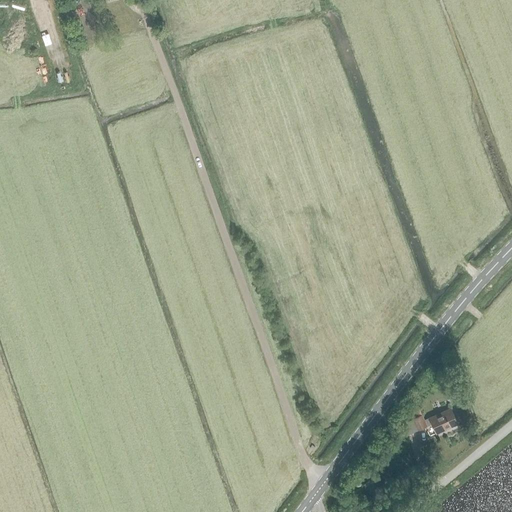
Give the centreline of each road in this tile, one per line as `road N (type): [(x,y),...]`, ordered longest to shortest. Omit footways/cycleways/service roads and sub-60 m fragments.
road 1 (track): [(315,493),(141,3)]
road 2 (tertiary): [(302,511),(511,246)]
road 3 (unclassified): [(404,511),(511,419)]
